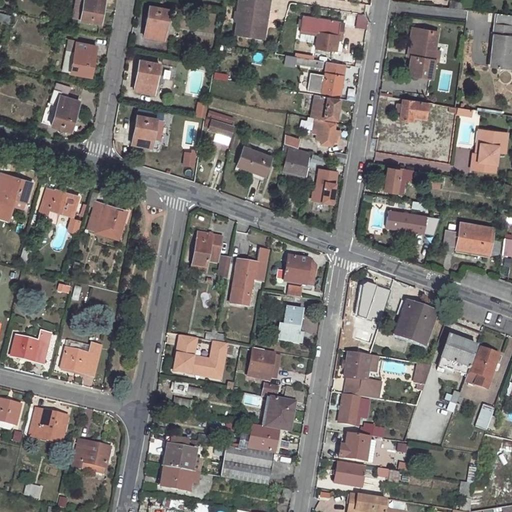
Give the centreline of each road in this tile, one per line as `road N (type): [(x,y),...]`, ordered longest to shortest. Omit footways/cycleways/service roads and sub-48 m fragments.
road 1 (residential): [(343,248),(300,511)]
road 2 (residential): [(383,0),(343,248)]
road 3 (residential): [(140,414),(178,191)]
road 4 (unclassified): [(511,309),(343,248)]
road 5 (unclassified): [(343,248),(178,191)]
road 6 (residential): [(96,162),(127,0)]
road 7 (residential): [(0,378),(140,414)]
